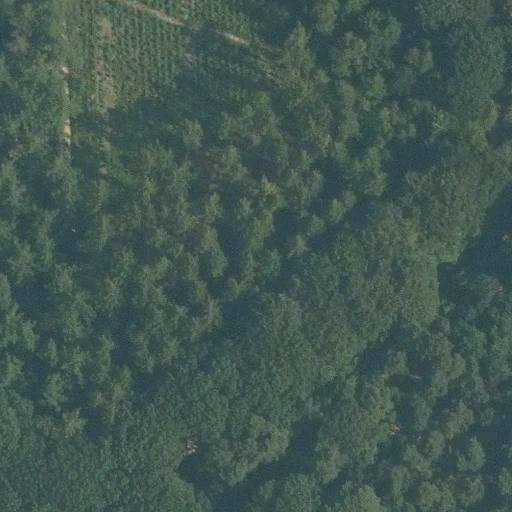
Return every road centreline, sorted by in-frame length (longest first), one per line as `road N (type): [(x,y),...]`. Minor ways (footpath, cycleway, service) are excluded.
road 1 (track): [(511,182),(111,511)]
road 2 (track): [(58,0),(83,511)]
